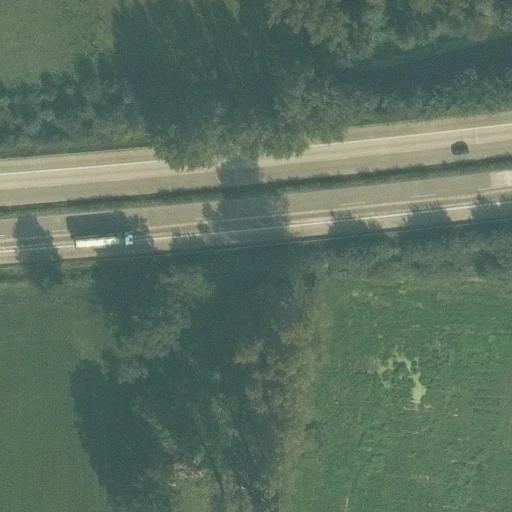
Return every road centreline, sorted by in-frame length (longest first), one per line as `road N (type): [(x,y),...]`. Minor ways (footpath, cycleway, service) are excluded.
road 1 (motorway): [(0,234),(511,181)]
road 2 (motorway): [(511,137),(0,188)]
